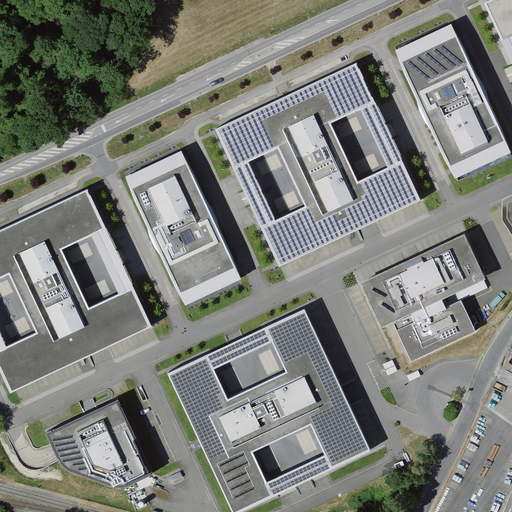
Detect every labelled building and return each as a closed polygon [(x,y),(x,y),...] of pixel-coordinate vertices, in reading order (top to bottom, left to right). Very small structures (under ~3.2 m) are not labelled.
[(511,0),(495,0),(487,4),(505,43),(511,39),(511,0)] [(511,152),(454,26),(397,52),(456,181),(511,155),(511,152)] [(360,183),(333,125),(378,105),(359,65),(218,130),(236,169),(280,148),(308,209),(264,230),(281,267),(368,227),(423,202),(404,162),(360,183)] [(187,308),(243,281),(182,152),(126,179),(187,308)] [(90,309),(62,250),(106,230),(88,191),(0,231),(0,279),(10,275),(38,334),(0,352),(0,368),(11,393),(99,352),(152,327),(134,288),(90,309)] [(488,281),(467,236),(363,284),(384,329),(413,316),(417,324),(398,332),(412,363),(477,333),(463,302),(448,309),(444,301),(488,281)] [(306,311),(169,375),(233,511),(247,511),(373,453),(306,311)] [(153,475),(118,402),(48,435),(61,465),(71,473),(120,489),(130,487),(153,475)]
